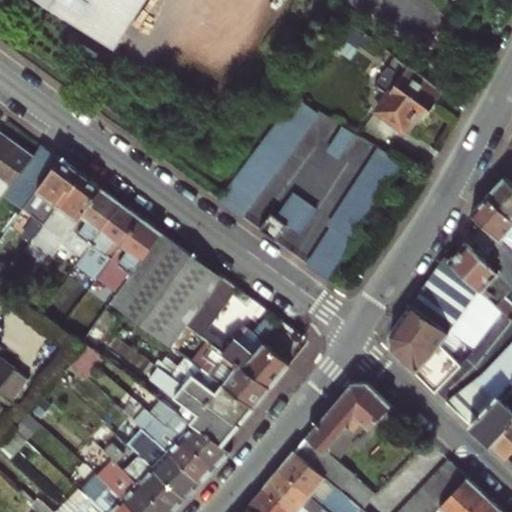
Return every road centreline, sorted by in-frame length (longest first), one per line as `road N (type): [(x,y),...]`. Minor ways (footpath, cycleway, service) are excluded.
road 1 (residential): [(0,73),(354,335)]
road 2 (tertiary): [(354,335),(511,76)]
road 3 (tertiary): [(354,335),(213,511)]
road 4 (residential): [(354,335),(511,488)]
